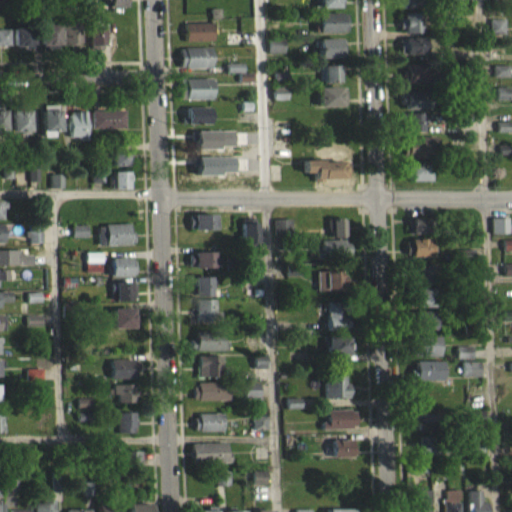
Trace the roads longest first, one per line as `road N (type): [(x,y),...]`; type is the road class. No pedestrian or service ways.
road 1 (residential): [(365,0),(385,511)]
road 2 (residential): [(149,0),(168,511)]
road 3 (residential): [(157,200),(511,197)]
road 4 (residential): [(0,77),(153,80)]
